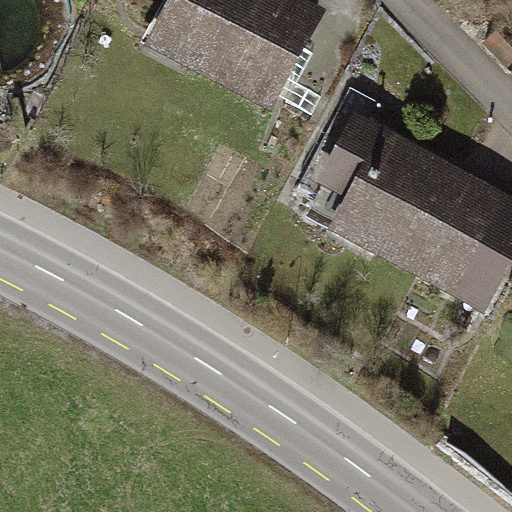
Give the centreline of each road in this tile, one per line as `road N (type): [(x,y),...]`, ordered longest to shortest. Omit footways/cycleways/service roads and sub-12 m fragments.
road 1 (secondary): [(0,247),(228,378),(414,511)]
road 2 (residential): [(400,0),(511,118)]
